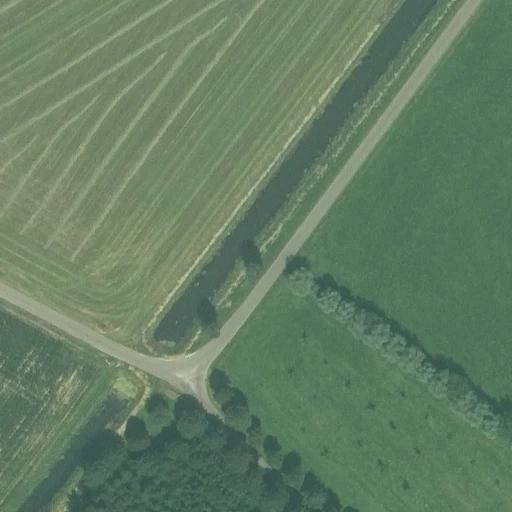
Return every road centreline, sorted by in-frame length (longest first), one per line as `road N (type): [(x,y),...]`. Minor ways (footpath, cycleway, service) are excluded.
road 1 (unclassified): [(162,376),(187,375),(213,355),(479,0)]
road 2 (unclassified): [(309,511),(205,406),(162,376)]
road 3 (unclassified): [(162,376),(0,290)]
